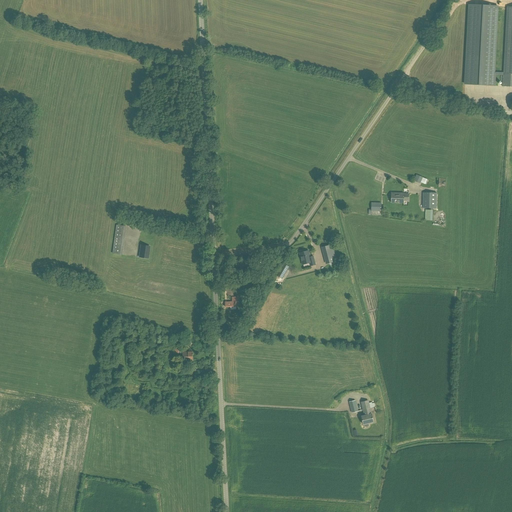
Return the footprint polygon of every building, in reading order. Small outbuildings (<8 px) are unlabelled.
[(469,5),(465,84),(494,86),(499,7),(469,5)] [(511,6),(508,7),(504,73),(503,73),(502,86),(511,86),(511,6)] [(425,184),(426,179),(416,175),(414,181),(420,183),(421,182),(425,184)] [(408,201),(408,194),(404,194),(404,193),(391,193),(391,203),(404,203),(404,201),(408,201)] [(437,208),(437,193),(423,193),(422,208),(437,208)] [(381,211),(381,208),(381,203),(371,203),(371,210),(369,210),(368,214),(372,215),(372,211),(381,211)] [(122,255),(126,226),(116,225),(112,253),(122,255)] [(332,244),(323,246),(327,263),(337,261),(332,244)] [(141,245),(139,257),(148,258),(150,246),(141,245)] [(310,257),(309,251),(300,254),(302,264),(309,263),(310,266),(316,265),(314,256),(310,257)] [(282,279),(289,267),(282,263),(275,275),(282,279)] [(225,307),(237,306),(237,302),(238,302),(238,297),(232,297),(232,301),(225,302),(225,307)] [(182,353),(182,347),(173,347),(173,356),(179,356),(179,354),(179,353),(182,353)] [(183,362),(193,361),(192,352),(183,352),(183,362)] [(352,413),(358,412),(356,404),(355,401),(349,402),(352,413)] [(368,403),(368,401),(361,403),(363,411),(364,410),(365,416),(361,417),(363,425),(364,425),(364,426),(365,427),(369,426),(369,425),(369,424),(374,422),(372,414),(371,414),(369,409),(375,407),(374,403),(372,403),(372,402),(368,403)]
